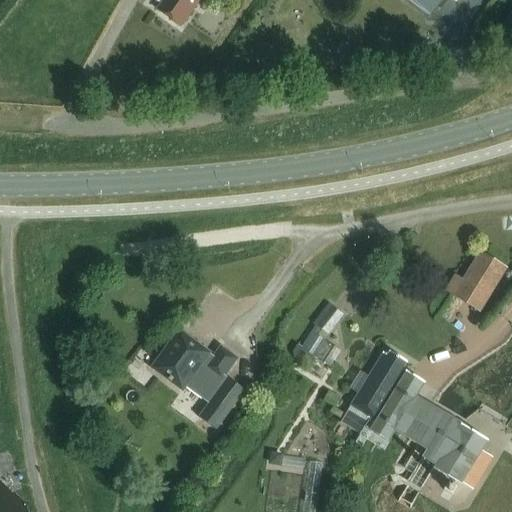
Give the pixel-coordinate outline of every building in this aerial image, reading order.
[(181,27),(200,0),(165,0),(162,5),(158,11),(181,27)] [(420,0),(433,10),(429,16),(431,18),(443,0),(420,0)] [(479,314),(507,270),(479,252),(461,280),(454,276),(444,292),(479,314)] [(333,302),(317,324),(333,335),(349,313),(333,302)] [(315,327),(301,349),(324,364),(334,348),(315,336),(319,329),(315,327)] [(189,388),(207,364),(210,366),(208,370),(224,382),(238,362),(222,350),(214,361),(211,358),(213,356),(181,333),(153,371),(185,394),(189,388)] [(377,423),(408,373),(403,370),(407,363),(390,353),(388,357),(384,355),(351,407),(377,423)] [(207,364),(189,388),(212,405),(227,384),(224,382),(208,370),(210,366),(207,364)] [(408,373),(377,423),(371,432),(388,443),(394,433),(426,453),(422,459),(435,467),(433,469),(461,487),(459,490),(468,495),(472,488),(474,489),(493,457),(482,450),(486,444),(416,398),(424,384),(408,373)] [(212,405),(201,421),(217,433),(246,394),(229,382),(227,384),(212,405)] [(301,511),(318,511),(320,490),(306,489),(305,510),(302,510),(301,511)]
